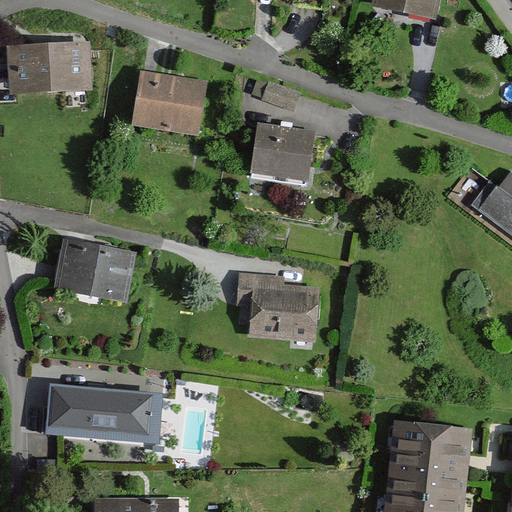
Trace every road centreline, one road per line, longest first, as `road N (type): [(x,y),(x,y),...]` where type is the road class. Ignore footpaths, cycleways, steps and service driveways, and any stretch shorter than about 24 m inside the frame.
road 1 (residential): [(71,0),(511,141)]
road 2 (residential): [(16,511),(19,361),(0,269)]
